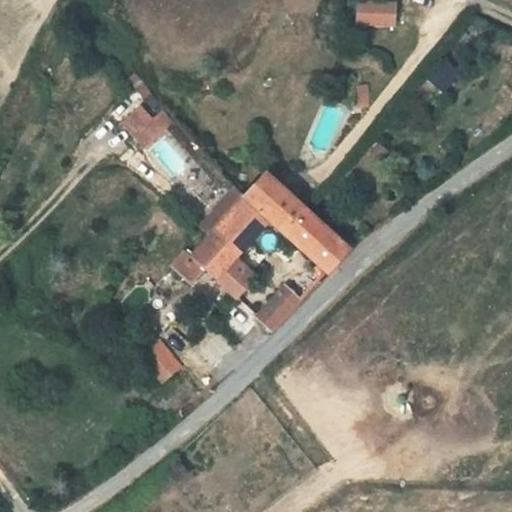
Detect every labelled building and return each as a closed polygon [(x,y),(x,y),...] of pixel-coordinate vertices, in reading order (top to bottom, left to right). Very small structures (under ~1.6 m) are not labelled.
[(392,3),(355,2),(354,27),(392,28),(392,3)] [(140,109),(121,128),(145,153),(174,126),(163,115),(154,124),(140,109)] [(348,249),(264,173),(243,197),(269,220),(319,264),(327,272),(348,249)] [(243,197),(236,190),(207,222),(214,228),(243,197)] [(214,228),(189,255),(204,268),(235,297),(254,276),(233,257),(269,220),(243,197),(214,228)] [(204,268),(189,255),(175,270),(190,284),(204,268)] [(312,271),(320,279),(327,272),(319,264),(312,271)] [(283,285),(257,315),(273,330),(301,301),(283,285)] [(134,353),(159,383),(181,365),(155,335),(134,353)] [(189,472),(176,455),(149,476),(104,509),(100,511),(136,511),(150,502),(189,472)]
